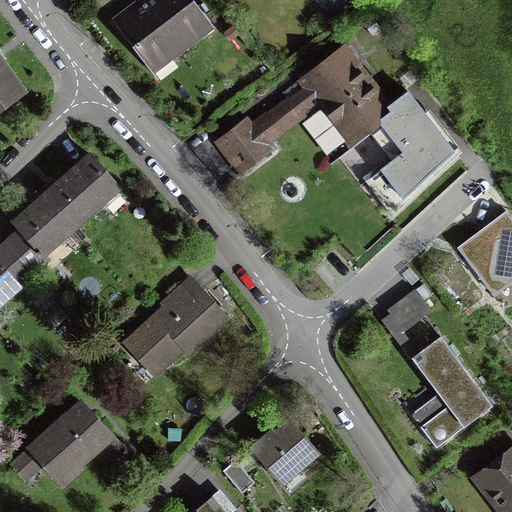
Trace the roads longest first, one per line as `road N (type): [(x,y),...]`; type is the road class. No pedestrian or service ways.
road 1 (residential): [(305,347),(221,226),(101,89)]
road 2 (residential): [(305,347),(253,391),(145,511)]
road 3 (residential): [(416,511),(305,347)]
road 4 (residential): [(0,189),(101,89)]
road 5 (residential): [(407,275),(305,347)]
